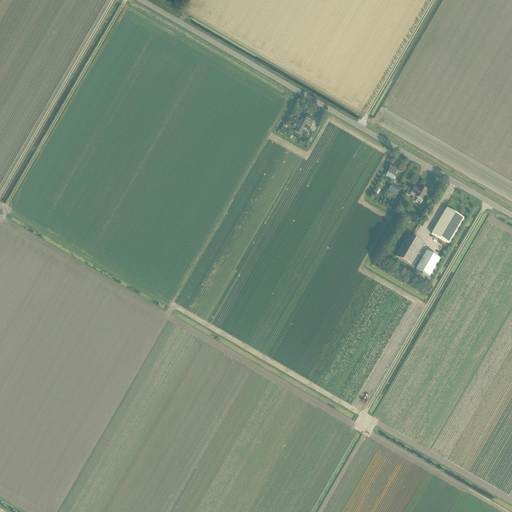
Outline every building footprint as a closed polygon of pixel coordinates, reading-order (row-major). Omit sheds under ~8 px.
[(298,127),(295,132),(301,135),(302,134),(301,134),(306,125),(307,125),(311,127),(312,127),(313,126),(314,124),(313,123),(315,120),(308,116),(307,118),(304,116),(301,122),(297,120),(294,124),(298,127)] [(396,178),(400,170),(391,165),(387,173),(396,178)] [(397,196),(401,189),(392,184),(388,191),(397,196)] [(415,188),(411,186),(406,194),(410,197),(412,194),(416,196),(415,197),(418,198),(416,202),(421,205),(423,201),(423,202),(424,200),(429,192),(421,187),(420,190),(415,188)] [(449,245),(464,219),(447,208),(432,234),(449,245)] [(408,235),(395,257),(396,257),(407,263),(411,266),(419,253),(421,255),(423,251),(421,250),(424,244),(408,235)] [(430,277),(441,259),(427,251),(416,269),(430,277)]
